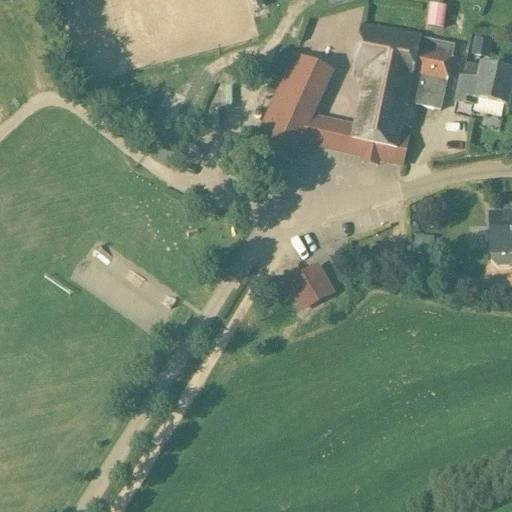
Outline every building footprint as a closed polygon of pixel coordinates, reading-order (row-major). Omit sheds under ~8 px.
[(352,127),(349,143),(350,143),(398,153),(402,138),(403,130),(412,133),(415,120),(417,120),(419,109),(440,114),(455,48),(421,41),(422,37),(360,26),(350,80),(362,82),(352,127)] [(511,84),(511,74),(482,68),(466,65),(463,79),(460,79),(455,104),(476,109),(477,103),(507,109),(511,84)] [(285,73),(251,148),(291,166),(293,167),(301,146),(314,118),(326,91),(285,73)] [(511,267),(511,210),(507,210),(507,216),(489,216),(489,254),(491,254),(491,264),(497,269),(510,269),(511,267)] [(334,296),(318,267),(285,284),(301,314),(334,296)]
